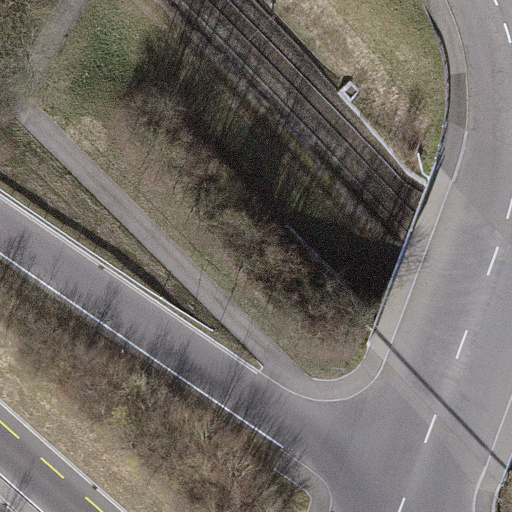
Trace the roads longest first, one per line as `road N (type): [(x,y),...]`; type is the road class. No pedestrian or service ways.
road 1 (primary): [(404,505),(0,224)]
road 2 (unclassified): [(511,200),(404,505)]
